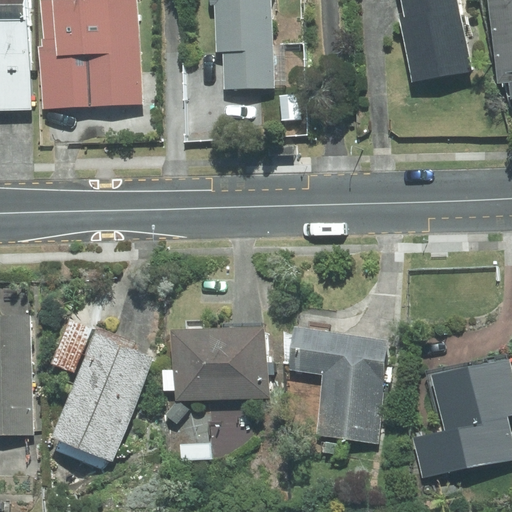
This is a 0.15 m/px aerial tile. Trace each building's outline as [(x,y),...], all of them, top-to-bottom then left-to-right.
[(88,0),(89,0),(48,2),(50,49),(46,49),(48,110),(150,106),(145,0),(88,0)] [(281,90),(279,0),(217,0),(218,7),(222,7),(223,54),(229,54),(230,91),(281,90)] [(481,74),(469,0),(413,0),(417,21),(411,22),(420,83),(481,74)] [(511,0),(495,0),(497,22),(504,21),(509,90),(511,89),(511,0)] [(0,112),(39,112),(37,22),(35,22),(35,7),(0,8),(0,112)] [(0,435),(39,435),(37,315),(0,316),(0,435)] [(119,462),(165,356),(77,318),(57,364),(80,373),(89,354),(97,357),(62,438),(119,462)] [(384,445),(399,340),(306,326),(304,339),(289,337),(288,363),(300,365),(299,371),(331,375),(322,435),(384,445)] [(183,400),(276,399),(275,327),(181,329),(183,400)] [(427,478),(511,461),(511,360),(511,361),(511,357),(495,360),(496,364),(439,375),(450,431),(419,437),(427,478)]
